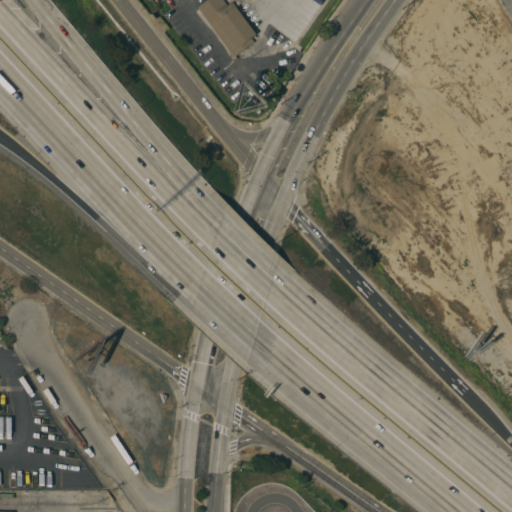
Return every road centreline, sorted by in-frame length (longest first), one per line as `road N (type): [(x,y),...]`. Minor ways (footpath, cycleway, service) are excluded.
road 1 (motorway): [(511,498),(265,289)]
road 2 (motorway): [(0,69),(200,279)]
road 3 (motorway): [(256,332),(467,511)]
road 4 (motorway): [(466,395),(280,201)]
road 5 (motorway): [(166,190),(0,12)]
road 6 (secondary): [(0,246),(196,385)]
road 7 (motorway): [(166,190),(151,147),(31,0)]
road 8 (primary): [(280,201),(323,110),(394,0)]
road 9 (residential): [(140,501),(43,363),(31,328)]
road 10 (primary): [(360,0),(295,99),(258,175)]
road 11 (motorway): [(222,402),(379,511)]
road 12 (motorway): [(51,177),(142,260),(196,290)]
road 13 (secondary): [(258,175),(164,56)]
road 14 (primary): [(222,402),(256,268)]
road 15 (primary): [(196,385),(184,511)]
